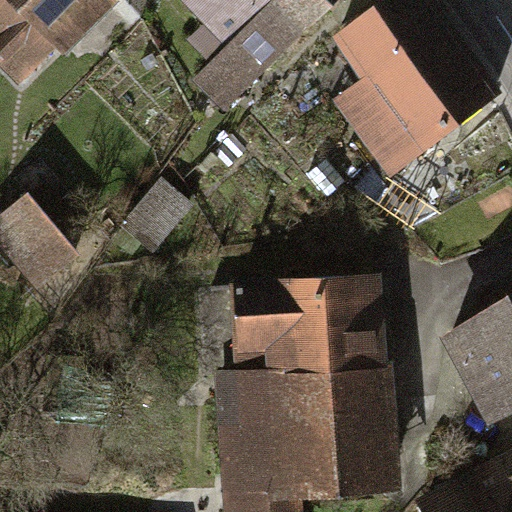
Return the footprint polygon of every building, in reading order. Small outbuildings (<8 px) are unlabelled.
[(0,0),(0,52),(27,81),(102,0),(0,0)] [(226,0),(291,68),(362,0),(226,0)] [(350,102),(400,170),(494,102),(420,0),(410,0),(352,41),(381,80),(350,102)] [(0,209),(0,235),(43,286),(89,248),(33,181),(0,209)] [(240,286),(246,511),(339,511),(339,486),(424,484),(419,282),(240,286)] [(511,294),(452,326),(501,417),(511,411),(511,294)] [(511,511),(511,467),(434,506),(436,511),(511,511)]
